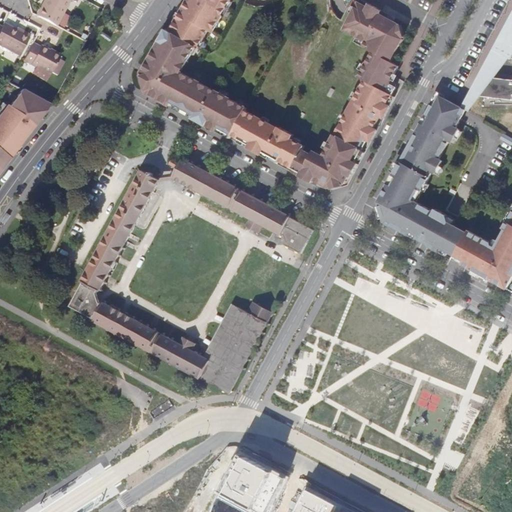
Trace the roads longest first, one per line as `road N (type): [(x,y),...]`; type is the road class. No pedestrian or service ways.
road 1 (unclassified): [(96,84),(348,221)]
road 2 (unclassified): [(230,436),(348,221)]
road 3 (unclassified): [(348,221),(511,312)]
road 4 (residential): [(230,436),(256,439),(393,511)]
road 5 (unclassified): [(348,221),(427,74)]
road 6 (residential): [(96,84),(0,203)]
road 7 (unclassified): [(111,511),(230,436)]
